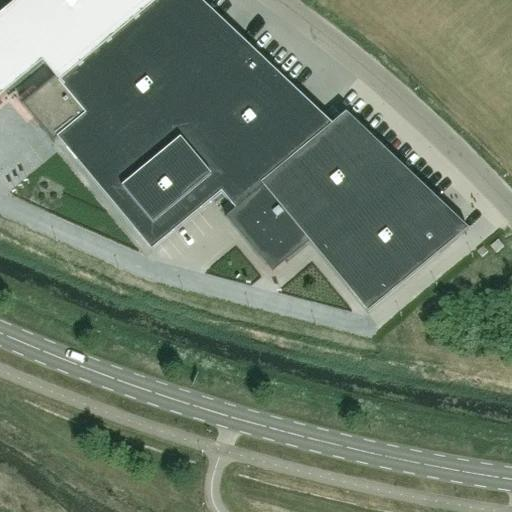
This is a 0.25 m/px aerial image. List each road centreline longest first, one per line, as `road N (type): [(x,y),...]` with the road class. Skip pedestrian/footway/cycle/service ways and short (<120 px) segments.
road 1 (secondary): [(511,476),(421,463),(235,417),(0,335)]
road 2 (unclassified): [(284,0),(347,48),(511,212)]
